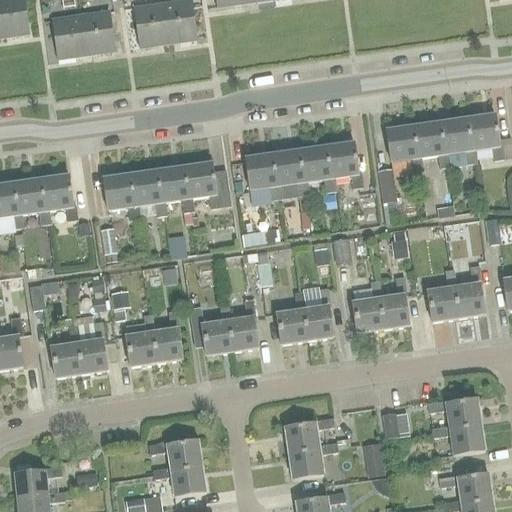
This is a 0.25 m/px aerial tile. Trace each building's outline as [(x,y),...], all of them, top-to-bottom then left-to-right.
[(24,0),(0,0),(0,33),(1,41),(30,37),(24,0)] [(245,0),(215,0),(217,10),(246,6),(245,0)] [(192,2),(163,7),(169,47),(198,43),(192,2)] [(163,7),(134,11),(139,51),(169,47),(163,7)] [(110,14),(81,19),(87,58),(116,54),(110,14)] [(81,19),(52,23),(58,63),(87,58),(81,19)] [(495,118),(469,122),(473,154),(476,153),(492,151),(494,164),(505,163),(505,162),(511,161),(511,147),(500,149),(495,118)] [(469,122),(442,126),(446,158),(449,157),(465,155),(467,168),(478,167),(476,153),(473,154),(469,122)] [(442,126),(415,130),(419,162),(422,161),(438,159),(440,172),(451,170),(449,157),(446,158),(442,126)] [(415,130),(386,134),(391,166),(411,163),(413,176),(424,174),(422,161),(419,162),(415,130)] [(355,146),(328,150),(332,182),(335,182),(351,179),(353,192),(364,191),(362,177),(359,177),(355,146)] [(328,150),(301,154),(305,186),(308,185),(324,183),(326,196),(337,195),(335,182),(332,182),(328,150)] [(301,154),(274,158),(278,190),(281,189),(297,187),(299,200),(306,199),(310,199),(308,185),(305,186),(301,154)] [(274,158),(246,162),(250,194),(270,191),(272,204),(280,203),(283,202),(281,189),(278,190),(274,158)] [(190,202),(193,202),(209,200),(211,213),(222,211),(220,198),(217,198),(217,197),(212,166),(185,170),(190,202)] [(185,170),(159,174),(163,206),(166,206),(182,203),(184,216),(192,215),(195,215),(193,202),(190,202),(185,170)] [(159,174),(132,178),(136,210),(139,210),(155,207),(157,220),(168,219),(166,206),(163,206),(159,174)] [(398,204),(394,174),(378,176),(383,206),(397,204),(398,204)] [(132,178),(103,182),(108,214),(128,211),(130,224),(141,223),(139,210),(136,210),(132,178)] [(69,179),(42,183),(47,215),(50,214),(66,212),(68,225),(78,224),(76,209),(74,210),(69,179)] [(42,183),(15,186),(20,218),(23,218),(39,216),(41,229),(51,227),(50,214),(47,215),(42,183)] [(236,197),(244,195),(242,184),(234,185),(236,197)] [(15,186),(0,188),(0,221),(12,220),(14,233),(25,231),(23,218),(20,218),(15,186)] [(228,195),(217,197),(217,198),(220,198),(222,211),(230,210),(228,195)] [(334,197),(323,199),(325,212),(336,210),(334,197)] [(455,218),(453,209),(437,211),(438,221),(455,218)] [(192,215),(184,216),(186,227),(193,226),(192,215)] [(481,219),(444,226),(447,240),(468,235),(471,251),(487,248),(481,219)] [(500,221),(487,223),(490,248),(504,246),(500,221)] [(80,239),(91,238),(89,226),(78,228),(80,239)] [(104,257),(117,256),(113,232),(100,234),(104,257)] [(278,232),(264,234),(266,245),(280,244),(278,232)] [(22,236),(14,237),(16,250),(23,249),(22,236)] [(350,243),(335,245),(338,268),(353,265),(350,243)] [(391,245),(393,261),(409,259),(406,243),(391,245)] [(327,252),(314,253),(316,269),(329,268),(327,252)] [(267,256),(259,258),(260,267),(268,266),(267,256)] [(262,289),(273,288),(269,266),(268,266),(260,267),(258,268),(262,289)] [(473,288),(457,291),(453,291),(458,322),(484,318),(480,289),(482,288),(479,269),(470,271),(473,288)] [(164,285),(177,284),(176,272),(163,273),(164,285)] [(448,292),(427,295),(432,326),(458,322),(453,291),(457,291),(454,273),(445,274),(448,292)] [(398,300),(382,302),(379,303),(383,333),(410,329),(405,300),(407,299),(404,280),(395,282),(398,300)] [(103,281),(92,282),(94,295),(105,294),(103,281)] [(373,303),(353,306),(357,337),(383,333),(379,303),(382,302),(380,284),(370,286),(373,303)] [(41,289),(29,291),(32,314),(44,312),(41,289)] [(322,311),(306,313),(304,314),(308,344),(333,341),(329,311),(331,311),(329,292),(319,293),(322,311)] [(128,294),(111,297),(113,313),(130,310),(128,294)] [(297,315),(276,318),(281,348),(308,344),(304,314),(306,313),(304,295),(295,297),(297,315)] [(247,322),(231,324),(228,325),(233,356),(259,352),(254,322),(256,322),(254,303),(245,304),(247,322)] [(222,326),(202,329),(206,359),(233,356),(228,325),(231,324),(229,307),(220,308),(222,326)] [(125,313),(114,315),(115,324),(126,323),(125,313)] [(171,333),(155,336),(152,336),(156,367),(182,363),(178,334),(180,333),(178,314),(169,316),(171,333)] [(152,336),(155,336),(153,318),(144,319),(146,337),(126,340),(130,371),(156,367),(152,336)] [(13,341),(0,342),(0,374),(24,371),(19,340),(23,339),(21,321),(10,322),(13,341)] [(97,345),(81,347),(77,347),(82,378),(108,374),(104,345),(106,344),(103,325),(94,327),(97,345)] [(72,348),(51,351),(56,382),(82,378),(77,347),(81,347),(78,329),(69,330),(72,348)] [(447,404),(428,407),(430,416),(447,414),(450,429),(450,433),(481,429),(477,403),(447,407),(447,404)] [(383,418),(386,441),(399,439),(396,416),(383,418)] [(315,427),(285,431),(289,457),(320,453),(319,449),(317,433),(335,430),(333,421),(314,424),(315,427)] [(450,429),(432,432),(433,441),(451,439),(454,459),(485,455),(481,429),(450,433),(450,429)] [(168,446),(149,449),(151,458),(168,455),(171,471),(171,475),(202,470),(198,444),(168,449),(168,446)] [(320,453),(289,457),(293,483),(324,479),(321,458),(338,455),(337,446),(319,449),(320,453)] [(368,480),(384,478),(380,447),(364,449),(368,480)] [(45,474),(15,477),(17,502),(48,499),(48,497),(46,481),(63,480),(62,470),(44,472),(45,474)] [(171,471),(153,474),(154,483),(172,480),(175,501),(206,496),(202,470),(171,475),(171,471)] [(96,477),(76,479),(77,491),(97,489),(96,477)] [(458,479),(439,482),(441,491),(458,488),(461,504),(461,507),(492,503),(488,477),(459,481),(458,479)] [(48,499),(17,502),(18,511),(49,511),(49,506),(65,505),(64,496),(48,497),(48,499)] [(326,501),(296,506),(297,511),(328,511),(328,508),(346,505),(345,496),(326,499),(326,501)] [(127,511),(145,511),(144,501),(126,504),(127,511)] [(461,504),(443,507),(443,511),(493,511),(492,503),(461,507),(461,504)]
